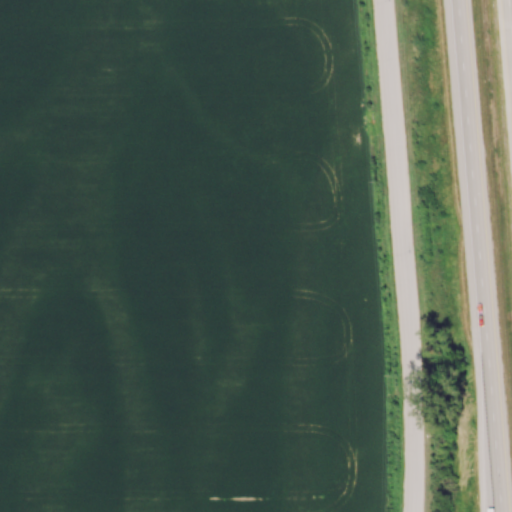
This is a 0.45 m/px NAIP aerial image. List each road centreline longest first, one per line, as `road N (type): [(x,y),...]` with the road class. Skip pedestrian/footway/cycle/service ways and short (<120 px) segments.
road 1 (motorway): [(452,0),(494,511)]
road 2 (tertiary): [(377,0),(406,511)]
